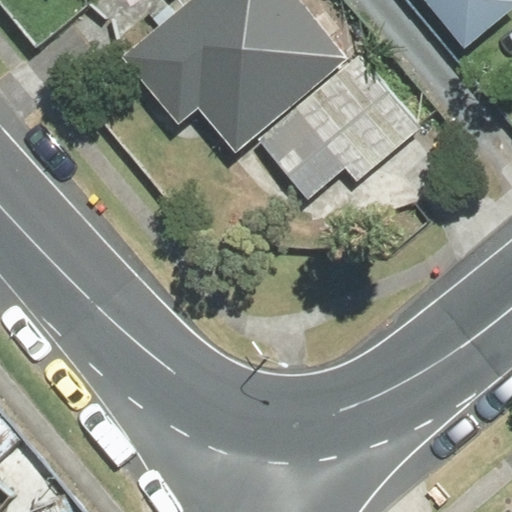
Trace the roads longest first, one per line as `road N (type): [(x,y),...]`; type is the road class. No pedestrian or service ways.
road 1 (tertiary): [(259,422),(175,381),(0,203)]
road 2 (tertiary): [(511,300),(374,414),(259,422)]
